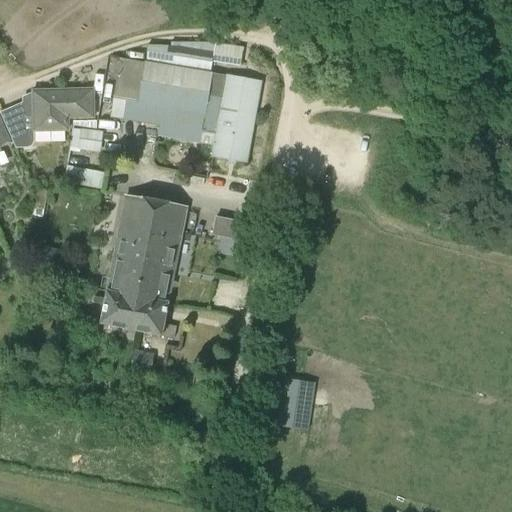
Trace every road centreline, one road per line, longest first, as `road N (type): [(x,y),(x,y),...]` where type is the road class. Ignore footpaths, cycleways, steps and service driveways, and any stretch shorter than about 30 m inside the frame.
road 1 (unclassified): [(211,511),(288,115)]
road 2 (unclassified): [(0,97),(100,51),(161,36),(215,31),(276,41)]
road 3 (unclassified): [(288,115),(336,104),(511,143)]
